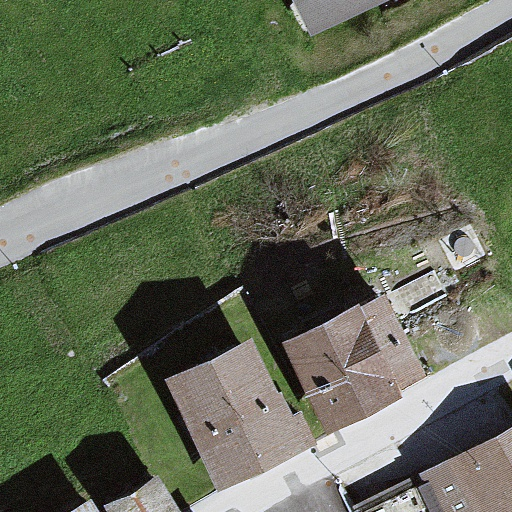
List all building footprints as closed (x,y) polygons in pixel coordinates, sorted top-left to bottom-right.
[(285,0),(303,32),(370,0),(285,0)] [(370,303),(275,346),(312,435),(416,390),(370,303)] [(244,342),(161,383),(207,492),(300,450),(244,342)] [(511,511),(511,427),(412,485),(426,511),(511,511)] [(178,511),(157,475),(104,505),(107,511),(178,511)] [(100,511),(93,500),(71,511),(100,511)]
